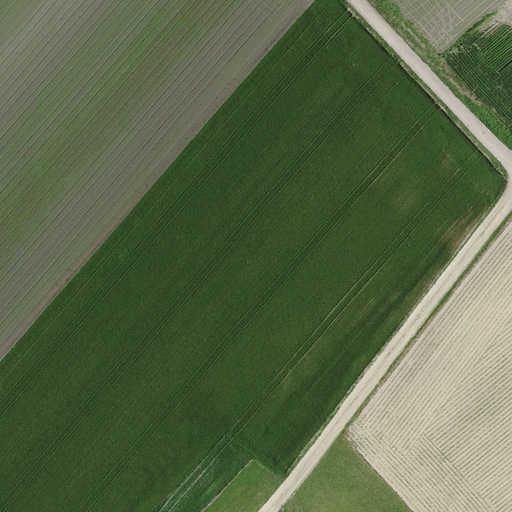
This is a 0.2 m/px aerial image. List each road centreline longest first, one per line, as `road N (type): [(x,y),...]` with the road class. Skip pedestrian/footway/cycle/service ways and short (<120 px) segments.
road 1 (track): [(266,511),(511,191)]
road 2 (track): [(374,0),(511,139)]
